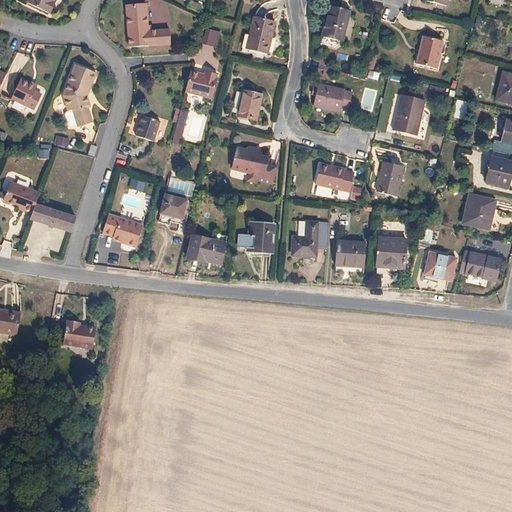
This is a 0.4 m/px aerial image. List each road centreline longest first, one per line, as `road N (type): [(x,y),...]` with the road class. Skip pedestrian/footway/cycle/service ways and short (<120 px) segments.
road 1 (residential): [(71,274),(507,319)]
road 2 (residential): [(71,274),(124,88),(119,65),(83,26),(95,0)]
road 3 (residential): [(355,148),(289,133),(300,54),(294,0)]
